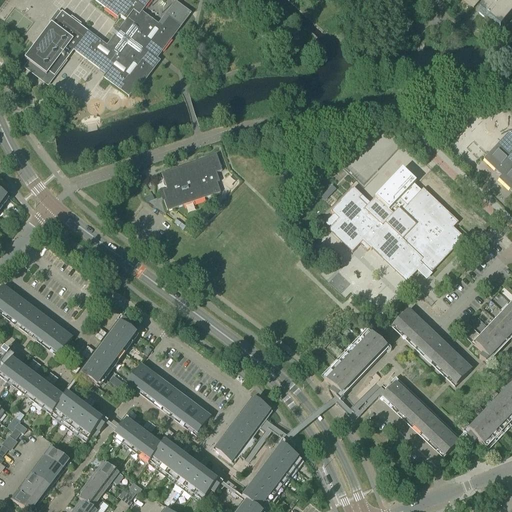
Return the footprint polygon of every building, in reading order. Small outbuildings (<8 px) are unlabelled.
[(25,61),(28,63),(46,76),(49,74),(55,78),(67,63),(67,62),(74,53),(75,52),(100,70),(99,71),(100,72),(101,73),(105,75),(106,76),(103,79),(104,79),(109,83),(129,97),(128,98),(129,99),(139,86),(141,88),(142,88),(141,87),(144,83),(146,80),(160,63),(161,62),(158,60),(161,56),(162,54),(163,54),(162,53),(181,28),(182,29),(182,28),(181,27),(190,15),(191,15),(192,15),(176,3),(165,17),(159,25),(143,13),(144,12),(145,10),(144,10),(151,0),(92,0),(92,1),(93,1),(113,15),(118,19),(117,20),(118,20),(120,18),(127,23),(108,48),(89,33),(62,13),(53,26),(52,25),(51,26),(52,27),(26,61),(26,60),(25,61)] [(462,0),(473,9),(480,2),(481,0),(462,0)] [(480,13),(479,14),(500,32),(501,31),(500,31),(511,15),(511,0),(495,0),(482,16),(480,13)] [(452,132),(451,133),(458,139),(458,138),(462,134),(456,128),(452,132)] [(453,143),(458,139),(451,133),(447,137),(453,143)] [(511,137),(509,135),(508,134),(498,146),(484,161),(485,161),(496,171),(495,172),(501,177),(498,180),(499,181),(500,180),(510,190),(510,191),(511,193),(511,137)] [(168,212),(185,206),(221,194),(218,184),(220,183),(217,174),(222,172),(217,156),(161,175),(167,191),(163,192),(166,201),(164,202),(168,212)] [(333,216),(325,224),(330,230),(328,232),(352,254),(360,246),(367,253),(370,250),(371,251),(372,250),(407,283),(417,273),(423,267),(428,272),(431,275),(465,240),(454,230),(459,224),(423,190),(421,192),(415,187),(414,186),(416,184),(403,171),(392,183),(393,184),(388,188),(387,187),(370,205),(368,208),(359,200),(362,197),(354,189),(331,213),(333,216)] [(11,215),(16,218),(19,213),(15,210),(11,215)] [(174,224),(184,231),(186,228),(176,221),(174,224)] [(0,309),(11,295),(2,288),(0,291),(0,309)] [(0,315),(6,320),(20,301),(11,295),(0,309),(0,315)] [(15,326),(29,308),(20,301),(6,320),(15,326)] [(23,333),(37,314),(29,308),(15,326),(23,333)] [(488,367),(492,363),(490,361),(511,337),(511,308),(475,348),(483,355),(479,359),(488,367)] [(400,336),(416,319),(408,312),(392,329),(400,336)] [(32,339),(46,321),(37,314),(23,333),(32,339)] [(97,389),(104,380),(136,337),(128,330),(131,326),(121,318),(117,323),(120,325),(81,378),(97,389)] [(416,319),(400,336),(408,344),(424,327),(416,319)] [(41,346),(55,327),(46,321),(32,339),(41,346)] [(49,352),(63,333),(55,327),(41,346),(49,352)] [(416,351),(432,334),(424,327),(408,344),(416,351)] [(98,335),(104,339),(106,335),(100,331),(98,335)] [(341,397),(349,389),(386,350),(369,332),(323,380),(333,390),(341,397)] [(63,333),(49,352),(58,359),(72,340),(63,333)] [(432,334),(416,351),(424,359),(440,342),(432,334)] [(100,343),(104,339),(98,335),(94,339),(100,343)] [(432,366),(448,349),(440,342),(424,359),(432,366)] [(85,352),(91,356),(93,352),(88,348),(85,352)] [(143,355),(147,358),(152,352),(148,349),(143,355)] [(448,349),(432,366),(440,374),(456,357),(448,349)] [(10,385),(87,443),(92,437),(95,440),(99,435),(108,424),(103,420),(101,423),(67,397),(64,400),(12,362),(14,358),(4,351),(1,355),(6,358),(0,365),(0,366),(0,373),(2,375),(0,376),(0,377),(7,383),(10,385)] [(88,360),(91,356),(85,352),(82,356),(88,360)] [(448,381),(464,365),(456,357),(440,374),(448,381)] [(32,371),(37,364),(33,361),(28,368),(32,371)] [(495,370),(500,365),(497,361),(492,366),(495,370)] [(37,364),(32,371),(36,374),(41,368),(37,364)] [(464,365),(448,381),(456,389),(472,372),(464,365)] [(76,376),(80,370),(76,367),(72,373),(76,376)] [(136,393),(150,374),(141,367),(127,386),(136,393)] [(150,374),(136,393),(144,399),(158,380),(150,374)] [(49,383),(54,377),(50,375),(45,381),(49,383)] [(54,377),(49,383),(53,386),(58,380),(54,377)] [(459,445),(463,440),(466,437),(463,435),(461,437),(459,439),(396,378),(385,389),(382,386),(380,389),(384,393),(380,397),(382,399),(396,384),(459,445)] [(153,406),(167,387),(158,380),(144,399),(153,406)] [(73,392),(74,390),(76,388),(70,384),(67,388),(73,392)] [(445,459),(459,445),(395,384),(382,399),(445,459)] [(162,412),(176,393),(167,387),(153,406),(162,412)] [(487,450),(509,427),(511,423),(511,388),(469,433),(467,431),(463,435),(466,437),(473,444),(477,441),(487,450)] [(344,399),(341,397),(333,390),(328,395),(333,403),(336,400),(340,404),(344,399)] [(170,419),(184,400),(176,393),(162,412),(170,419)] [(179,425),(193,406),(184,400),(170,419),(179,425)] [(248,409),(264,421),(271,412),(255,400),(248,409)] [(188,431),(202,413),(193,406),(179,425),(188,431)] [(242,418),(257,430),(264,421),(248,409),(242,418)] [(134,422),(137,418),(131,413),(128,417),(134,422)] [(202,413),(188,431),(197,438),(210,420),(202,413)] [(235,427),(251,439),(257,430),(242,418),(235,427)] [(161,449),(153,442),(127,422),(115,438),(202,504),(207,498),(210,500),(214,496),(223,484),(218,481),(216,484),(164,445),(161,449)] [(147,432),(152,426),(148,423),(143,429),(147,432)] [(464,431),(469,426),(465,423),(460,428),(464,431)] [(26,432),(19,426),(18,425),(14,430),(15,431),(12,435),(18,439),(21,435),(23,437),(26,432)] [(152,426),(147,432),(151,435),(156,429),(152,426)] [(229,435),(244,447),(251,439),(235,427),(229,435)] [(14,443),(18,439),(12,435),(9,439),(14,443)] [(222,444),(238,456),(244,447),(229,435),(222,444)] [(284,443),(283,442),(279,447),(282,449),(243,501),(247,504),(240,511),(265,511),(302,463),(291,455),(295,449),(290,442),(287,445),(284,443)] [(231,465),(238,456),(222,444),(215,453),(231,465)] [(187,456),(189,454),(192,450),(186,446),(182,452),(187,456)] [(45,459),(63,473),(70,464),(51,450),(45,459)] [(57,482),(63,473),(45,459),(38,468),(57,482)] [(205,469),(206,467),(209,463),(204,459),(199,465),(205,469)] [(116,487),(123,478),(103,463),(96,472),(115,486),(116,487)] [(50,490),(57,482),(38,468),(32,476),(50,490)] [(113,488),(115,486),(96,472),(90,481),(106,493),(111,486),(113,488)] [(44,499),(50,490),(32,476),(25,485),(44,499)] [(90,481),(84,489),(102,503),(103,501),(101,500),(106,493),(90,481)] [(37,508),(44,499),(25,485),(19,494),(37,508)] [(93,510),(95,511),(97,511),(102,506),(101,504),(102,503),(84,489),(80,494),(83,495),(79,501),(81,502),(93,511),(93,510)] [(130,491),(127,495),(133,500),(136,496),(130,491)] [(123,492),(119,499),(122,502),(124,499),(130,503),(133,500),(127,495),(123,492)] [(24,511),(34,511),(37,508),(19,494),(12,503),(24,511)] [(81,502),(74,511),(75,511),(95,511),(93,510),(93,511),(81,502)]
